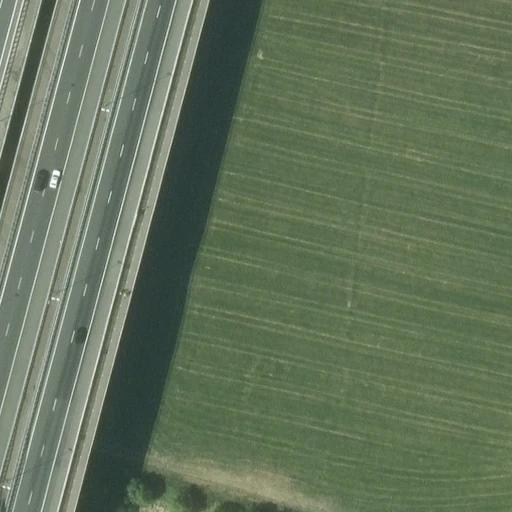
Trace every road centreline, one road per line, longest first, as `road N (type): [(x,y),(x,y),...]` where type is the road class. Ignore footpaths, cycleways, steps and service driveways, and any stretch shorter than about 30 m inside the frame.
road 1 (motorway): [(31,511),(163,0)]
road 2 (motorway): [(0,371),(95,0)]
